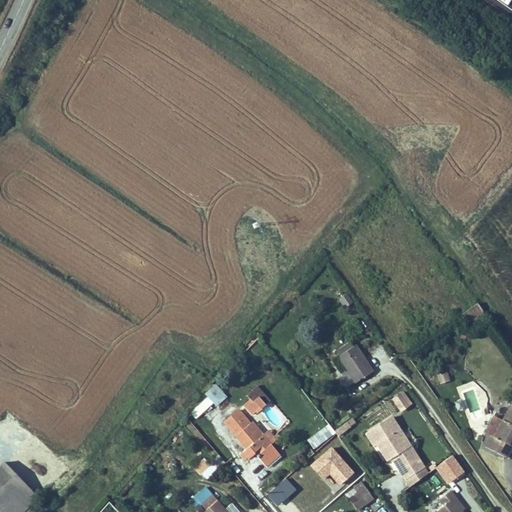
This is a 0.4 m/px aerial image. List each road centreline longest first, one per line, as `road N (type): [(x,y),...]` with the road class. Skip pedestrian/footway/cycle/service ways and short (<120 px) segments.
road 1 (track): [(0,143),(87,0)]
road 2 (track): [(377,0),(511,91)]
